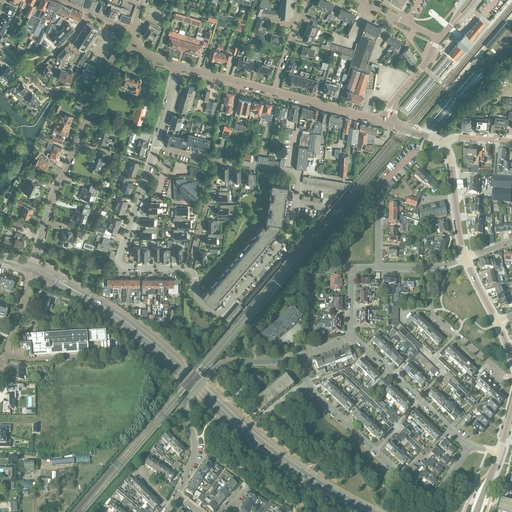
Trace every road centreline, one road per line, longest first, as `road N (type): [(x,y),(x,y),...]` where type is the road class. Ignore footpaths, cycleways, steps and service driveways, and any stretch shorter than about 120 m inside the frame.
road 1 (tertiary): [(370,511),(265,447),(126,322),(31,267)]
road 2 (residential): [(177,495),(195,449),(184,402),(210,371),(302,357)]
road 3 (residential): [(190,270),(120,266),(154,144)]
road 4 (residential): [(293,216),(288,235),(220,312),(198,300),(190,270)]
road 5 (residential): [(31,267),(90,103)]
road 6 (residential): [(428,499),(305,383)]
road 7 (residential): [(293,216),(299,171),(218,160)]
